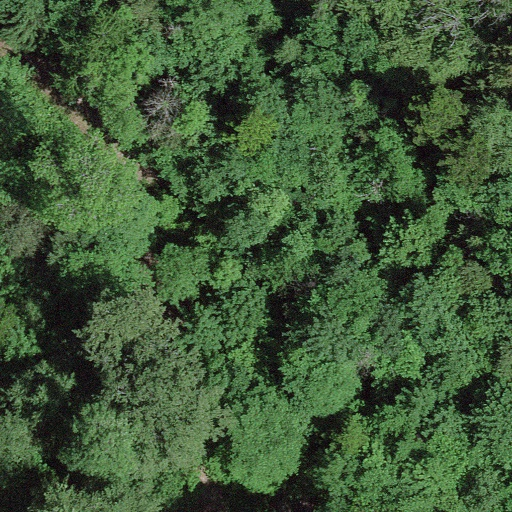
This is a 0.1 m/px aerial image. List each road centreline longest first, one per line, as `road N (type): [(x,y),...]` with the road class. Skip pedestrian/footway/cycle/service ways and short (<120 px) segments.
road 1 (track): [(0,32),(143,159)]
road 2 (track): [(143,159),(158,254),(155,347)]
road 3 (track): [(209,511),(169,427),(155,347)]
